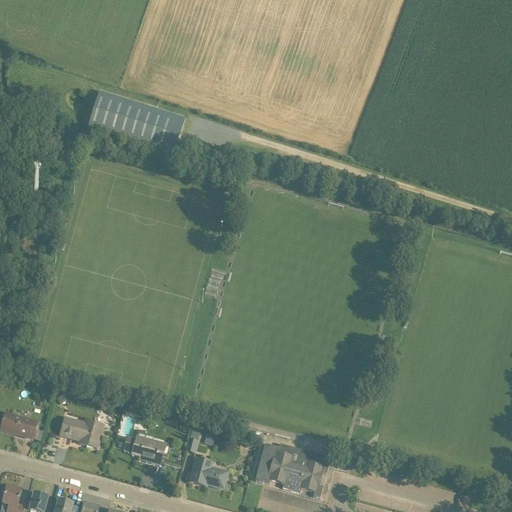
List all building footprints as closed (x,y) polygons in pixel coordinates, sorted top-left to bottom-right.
[(20,79),(21,89),(35,88),(34,78),(20,79)] [(185,121),(99,94),(87,132),(173,159),(185,121)] [(395,349),(397,338),(382,335),(380,346),(395,349)] [(5,415),(3,423),(0,433),(33,442),(37,424),(29,422),(28,424),(19,422),(20,419),(5,415)] [(65,421),(63,428),(60,437),(80,443),(79,446),(97,451),(103,428),(86,423),(85,426),(65,421)] [(138,432),(137,439),(136,442),(127,439),(123,453),(132,456),(132,457),(139,459),(138,462),(160,468),(166,447),(152,443),(154,438),(146,436),(147,434),(138,432)] [(189,441),(185,454),(195,456),(198,443),(189,441)] [(269,487),(270,482),(283,486),(282,490),(300,495),(301,491),(314,494),(313,499),(320,501),(323,489),(319,488),(322,475),(326,476),(329,465),(309,460),(308,463),(298,461),(296,467),(289,465),(291,459),(277,455),(279,450),(265,446),(255,483),(269,487)] [(212,471),(213,466),(195,461),(189,484),(206,489),(206,487),(223,492),(228,475),(212,471)] [(7,511),(24,511),(25,508),(17,506),(21,493),(7,489),(2,506),(9,508),(7,511)] [(44,511),(45,510),(48,500),(33,496),(29,511),(44,511)] [(70,506),(70,508),(67,507),(67,505),(58,503),(55,511),(71,511),(73,507),(70,506)]
